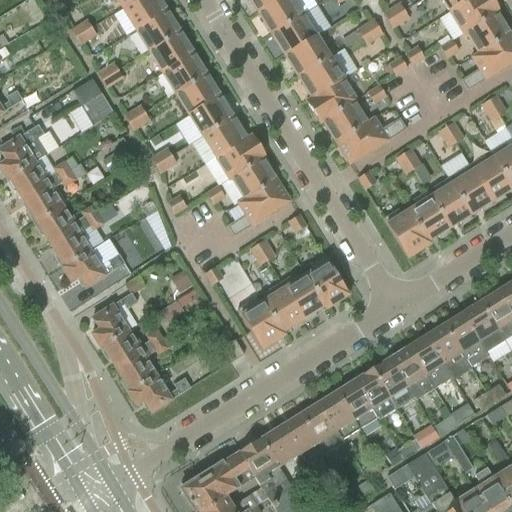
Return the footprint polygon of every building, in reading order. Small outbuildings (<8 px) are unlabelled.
[(113,0),(120,11),(138,0),(113,0)] [(138,0),(120,11),(134,32),(166,12),(158,0),(138,0)] [(246,0),(257,16),(282,0),(246,0)] [(282,0),(257,16),(270,37),(302,17),(315,8),(310,0),(282,0)] [(438,0),(448,15),(472,0),(438,0)] [(472,0),(448,15),(461,36),(464,35),(496,14),(498,13),(490,0),(472,0)] [(382,16),(387,23),(403,13),(398,6),(382,16)] [(134,32),(147,54),(180,34),(166,12),(134,32)] [(387,23),(391,30),(407,20),(403,13),(387,23)] [(496,14),(464,35),(466,37),(475,52),(477,55),(477,56),(509,36),(498,18),(496,15),(496,14)] [(270,37),(283,58),(315,38),(302,17),(270,37)] [(361,39),(377,29),(372,22),(356,32),(361,39)] [(74,40),(90,30),(86,23),(70,33),(74,40)] [(361,39),(365,47),(381,37),(377,29),(361,39)] [(79,47),(95,37),(90,30),(74,40),(79,47)] [(147,54),(161,75),(193,55),(180,34),(147,54)] [(477,56),(470,60),(477,71),(459,83),(466,93),(511,64),(511,40),(509,36),(477,56)] [(283,58),(297,79),(329,59),(315,38),(283,58)] [(439,50),(446,61),(457,53),(450,43),(439,50)] [(405,57),(411,67),(423,60),(416,49),(405,57)] [(161,75),(174,97),(206,76),(193,55),(161,75)] [(305,103),(305,104),(342,81),(329,59),(297,79),(309,100),(305,103)] [(388,67),(394,78),(406,71),(399,60),(388,67)] [(117,73),(112,66),(96,76),(101,83),(117,73)] [(101,83),(105,90),(121,80),(117,73),(101,83)] [(174,97),(187,118),(220,98),(206,76),(174,97)] [(90,81),(70,93),(80,109),(100,96),(90,81)] [(305,104),(319,125),(321,124),(353,104),(356,102),(342,81),(305,104)] [(366,95),(373,106),(384,99),(378,88),(366,95)] [(0,116),(21,103),(15,93),(4,100),(7,104),(0,107),(0,116)] [(100,96),(80,109),(92,128),(112,115),(100,96)] [(188,118),(174,127),(187,148),(201,139),(233,119),(220,98),(187,118),(188,118)] [(504,114),(494,98),(487,103),(497,119),(504,114)] [(490,123),(497,119),(487,103),(480,107),(490,123)] [(353,104),(321,124),(321,125),(324,130),(334,145),(366,125),(366,124),(365,122),(357,109),(354,104),(353,104)] [(128,126),(143,116),(139,108),(123,118),(128,126)] [(132,133),(148,123),(143,116),(128,126),(132,133)] [(201,139),(214,161),(246,141),(233,119),(201,139)] [(373,121),(334,145),(348,167),(405,132),(398,121),(380,132),(373,121)] [(462,141),(452,125),(445,130),(454,146),(462,141)] [(0,155),(5,163),(0,165),(0,173),(4,180),(33,162),(34,163),(45,157),(57,149),(47,134),(42,137),(36,127),(33,130),(19,138),(15,141),(0,149),(0,155)] [(445,130),(437,134),(447,150),(454,146),(445,130)] [(214,161),(228,182),(230,181),(262,161),(265,159),(251,138),(246,141),(214,161)] [(504,145),(489,154),(511,190),(511,142),(511,140),(510,141),(511,144),(511,146),(507,150),(504,145)] [(154,168),(170,158),(166,151),(150,161),(154,168)] [(121,152),(102,163),(109,175),(127,163),(121,152)] [(419,168),(409,152),(402,156),(412,172),(419,168)] [(482,158),(468,167),(493,207),(504,200),(503,197),(511,191),(511,190),(489,154),(488,154),(492,159),(485,163),(482,158)] [(404,177),(412,172),(402,156),(394,161),(404,177)] [(154,168),(159,176),(175,166),(170,158),(154,168)] [(70,159),(62,163),(68,172),(76,167),(70,159)] [(442,165),(445,174),(465,168),(462,159),(442,165)] [(262,161),(230,181),(232,184),(241,198),(243,201),(243,202),(275,182),(264,163),(262,161)] [(15,193),(21,201),(68,172),(62,163),(51,170),(54,175),(47,179),(44,174),(42,175),(33,162),(4,180),(13,195),(15,193)] [(76,167),(68,172),(73,181),(81,176),(76,167)] [(447,180),(470,218),(480,212),(481,214),(493,207),(468,167),(453,176),(456,181),(450,185),(447,180)] [(25,213),(33,226),(62,208),(55,196),(56,195),(53,190),(61,185),(63,189),(74,182),(73,181),(68,172),(21,201),(27,212),(25,213)] [(356,181),(364,192),(374,185),(367,174),(356,181)] [(426,193),(425,194),(448,231),(458,225),(460,228),(471,221),(469,218),(470,218),(447,180),(432,190),(435,195),(429,198),(426,193)] [(275,182),(236,206),(243,218),(225,229),(232,240),(289,204),(275,182)] [(205,196),(212,207),(223,200),(216,189),(205,196)] [(414,208),(407,212),(429,247),(428,244),(437,238),(439,241),(449,234),(448,232),(448,231),(425,194),(411,203),(414,208)] [(166,206),(173,216),(185,209),(178,199),(166,206)] [(43,238),(49,248),(96,218),(90,208),(79,215),(82,219),(74,223),(71,218),(69,219),(62,208),(33,226),(41,239),(43,238)] [(429,247),(407,212),(400,217),(397,212),(382,221),(407,261),(429,247)] [(52,257),(62,272),(91,254),(82,240),(84,239),(81,234),(88,229),(91,234),(102,227),(96,218),(49,248),(54,256),(52,257)] [(287,224),(294,236),(305,229),(298,218),(287,224)] [(273,259),(263,243),(256,247),(266,263),(273,259)] [(259,268),(266,263),(256,247),(249,252),(259,268)] [(91,254),(62,272),(69,284),(77,279),(85,290),(123,266),(117,257),(106,263),(109,267),(102,272),(91,254)] [(311,272),(304,277),(326,312),(348,298),(323,258),(308,267),(311,272)] [(203,276),(210,288),(221,281),(214,270),(203,276)] [(182,273),(171,280),(180,295),(191,287),(182,273)] [(294,276),(279,285),(304,325),(316,318),(314,315),(323,309),(325,312),(326,312),(304,277),(297,281),(294,276)] [(137,278),(131,282),(138,293),(144,289),(137,278)] [(511,282),(495,293),(511,320),(511,282)] [(268,299),(261,303),(283,338),(284,338),(282,335),(291,329),(293,332),(304,325),(279,285),(265,294),(268,299)] [(511,320),(495,293),(477,305),(503,345),(511,339),(511,320)] [(90,336),(98,349),(127,331),(115,312),(123,308),(125,312),(136,305),(130,296),(108,309),(91,320),(98,331),(90,336)] [(283,338),(261,303),(254,307),(251,302),(236,312),(261,352),(283,338)] [(477,305),(459,316),(485,356),(503,345),(477,305)] [(459,316),(442,327),(469,370),(487,359),(486,358),(485,356),(459,316)] [(211,324),(203,329),(210,340),(220,334),(213,323),(211,324)] [(442,327),(424,338),(449,379),(451,381),(469,370),(442,327)] [(109,362),(114,371),(162,341),(156,331),(144,338),(147,343),(139,347),(136,342),(135,344),(127,331),(98,349),(107,363),(109,362)] [(424,338),(406,349),(431,390),(449,379),(424,338)] [(118,382),(127,396),(155,378),(147,365),(149,363),(146,358),(154,354),(156,358),(168,351),(162,341),(114,371),(120,380),(118,382)] [(220,350),(229,365),(243,357),(233,342),(220,350)] [(406,349),(388,361),(414,401),(431,390),(406,349)] [(388,361),(370,372),(389,401),(394,410),(412,399),(388,361)] [(370,372),(352,383),(376,421),(394,410),(389,401),(370,372)] [(127,396),(135,408),(143,403),(150,415),(170,402),(189,391),(183,381),(172,388),(174,391),(166,396),(155,378),(127,396)] [(352,383),(334,394),(353,423),(358,432),(369,425),(370,425),(376,421),(352,383)] [(498,386),(484,395),(491,406),(504,397),(498,386)] [(334,394),(316,405),(340,444),(359,432),(353,423),(334,394)] [(484,395),(473,402),(480,413),(491,406),(484,395)] [(511,401),(499,409),(505,418),(511,413),(511,401)] [(316,405),(299,416),(317,446),(323,455),(340,444),(316,405)] [(499,409),(485,418),(491,427),(505,418),(499,409)] [(299,416),(280,428),(298,457),(317,446),(299,416)] [(432,429),(438,440),(453,431),(452,430),(446,420),(432,429)] [(430,427),(412,438),(415,442),(420,450),(420,451),(428,446),(438,440),(432,429),(430,427)] [(280,428),(260,440),(279,470),(298,457),(280,428)] [(454,437),(443,444),(449,455),(453,460),(456,459),(465,474),(473,469),(454,437)] [(260,440),(239,454),(255,479),(257,483),(260,489),(266,498),(267,500),(283,490),(289,486),(279,470),(260,440)] [(415,442),(397,453),(398,456),(402,461),(420,450),(415,442)] [(495,443),(487,448),(497,465),(505,460),(495,443)] [(443,444),(425,456),(434,470),(441,465),(439,462),(449,455),(443,444)] [(239,454),(209,472),(224,498),(225,498),(253,480),(255,479),(239,454)] [(398,456),(387,463),(390,469),(402,461),(398,456)] [(425,456),(404,468),(411,480),(428,506),(448,494),(434,470),(425,456)] [(404,468),(386,480),(393,492),(411,480),(404,468)] [(511,471),(510,468),(491,480),(510,511),(511,509),(511,471)] [(473,477),(479,487),(472,491),(484,511),(508,511),(510,511),(491,480),(485,470),(473,477)] [(181,494),(192,511),(201,511),(224,498),(209,472),(182,489),(181,494)] [(366,482),(357,489),(365,502),(375,495),(366,482)] [(260,489),(247,496),(253,506),(266,498),(260,489)] [(283,490),(267,500),(274,511),(296,511),(297,511),(283,490)] [(484,511),(472,491),(454,502),(460,511),(484,511)] [(448,494),(428,506),(429,509),(431,511),(460,511),(454,502),(453,503),(448,494)] [(369,507),(372,511),(382,511),(394,505),(388,495),(369,507)] [(224,498),(201,511),(243,511),(246,511),(253,506),(247,496),(240,501),(230,506),(225,498),(224,498)]
